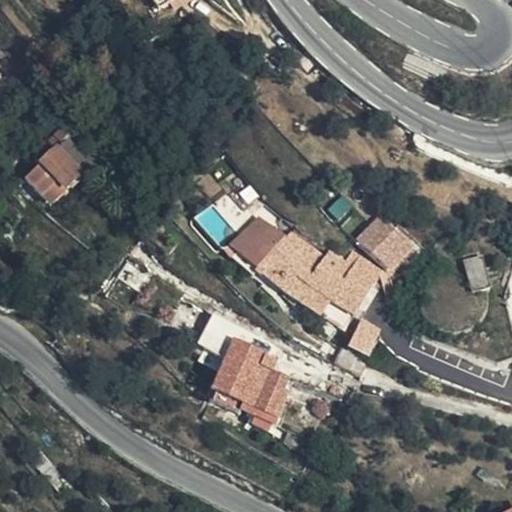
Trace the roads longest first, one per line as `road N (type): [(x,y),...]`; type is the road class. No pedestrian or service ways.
road 1 (secondary): [(0,329),(105,430),(261,511)]
road 2 (secondary): [(511,141),(476,140),(418,115),(324,46),(283,0)]
road 3 (secondary): [(364,0),(445,49),(474,51),(488,48),(502,27),(474,0)]
